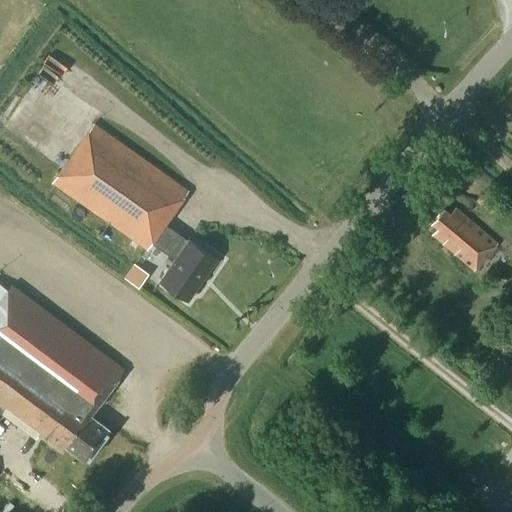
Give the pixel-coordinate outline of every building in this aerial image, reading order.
[(62,169),(54,181),(151,248),(154,243),(166,225),(178,208),(189,192),(93,125),(62,169)] [(484,193),(476,202),(492,216),(500,206),(484,193)] [(495,247),(454,211),(449,217),(443,211),(430,226),(436,231),(432,237),(473,272),(495,247)] [(166,225),(154,243),(177,260),(162,282),(189,301),(203,282),(199,279),(215,257),(191,240),(190,241),(166,225)] [(127,275),(143,284),(151,270),(136,261),(127,275)] [(95,411),(55,380),(20,426),(37,439),(40,435),(64,453),(67,448),(86,462),(111,429),(92,415),(95,411)] [(508,511),(511,509),(490,493),(481,505),(490,511),(508,511)]
